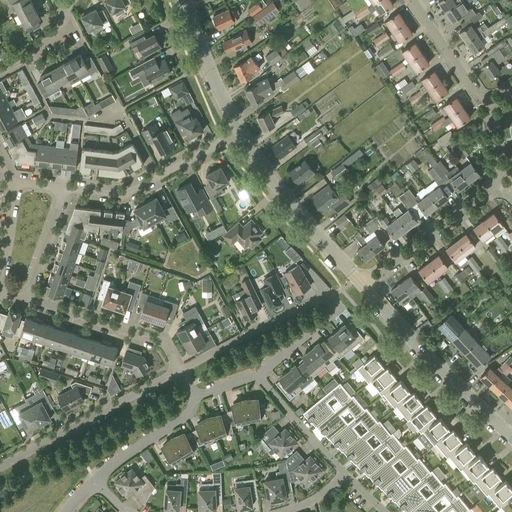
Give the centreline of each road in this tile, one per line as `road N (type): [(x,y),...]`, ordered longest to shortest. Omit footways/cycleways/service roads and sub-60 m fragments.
road 1 (tertiary): [(511,434),(363,285)]
road 2 (residential): [(0,466),(179,371)]
road 3 (tertiary): [(363,285),(242,133)]
road 4 (residential): [(63,189),(125,193),(242,133)]
road 5 (residential): [(179,371),(164,344),(25,297)]
road 6 (residential): [(363,285),(497,182)]
road 7 (residential): [(179,371),(327,296)]
road 8 (tertiary): [(242,133),(185,0)]
road 9 (residential): [(345,475),(257,376)]
road 10 (residential): [(492,104),(411,0)]
road 11 (residential): [(95,481),(183,417),(194,399)]
road 12 (residential): [(257,376),(338,310),(327,296)]
